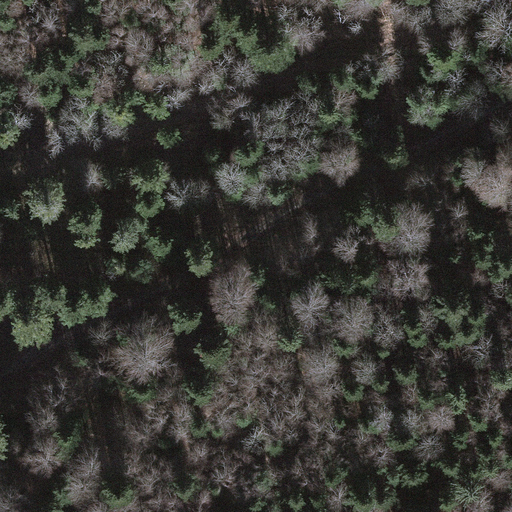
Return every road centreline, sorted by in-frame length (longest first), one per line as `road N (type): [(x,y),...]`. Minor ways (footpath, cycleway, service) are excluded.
road 1 (track): [(511,88),(46,340),(0,373)]
road 2 (track): [(480,0),(191,106),(0,146)]
